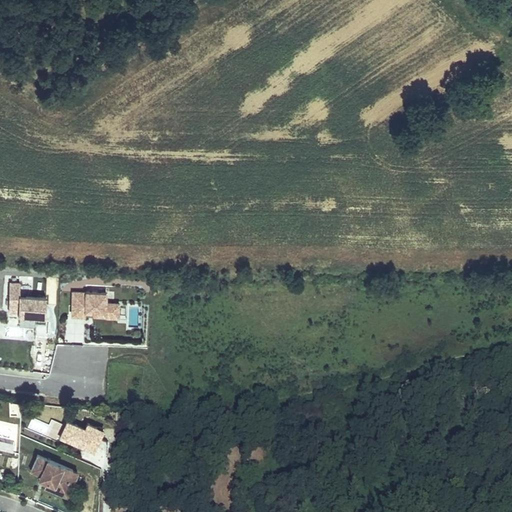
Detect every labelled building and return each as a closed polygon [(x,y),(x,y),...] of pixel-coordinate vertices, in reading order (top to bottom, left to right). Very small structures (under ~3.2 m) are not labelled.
[(18,292),(10,292),(9,320),(18,320),(18,323),(32,324),(32,329),(44,329),(45,304),(18,304),(18,292)] [(108,298),(70,299),(70,323),(119,322),(119,310),(108,310),(108,298)] [(85,422),(83,428),(50,417),(44,436),(95,452),(103,428),(85,422)] [(74,470),(38,455),(31,470),(41,474),(49,478),(47,482),(45,487),(53,491),(55,486),(65,490),(74,470)] [(74,470),(65,490),(55,486),(53,491),(67,497),(78,472),(74,470)]
